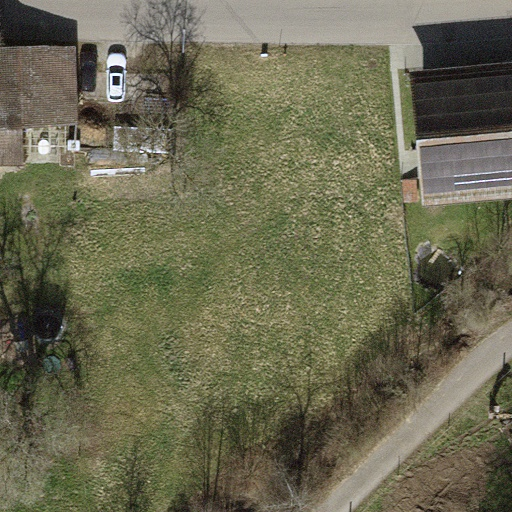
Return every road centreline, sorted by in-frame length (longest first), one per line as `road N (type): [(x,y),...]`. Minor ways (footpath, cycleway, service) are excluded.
road 1 (residential): [(511,14),(377,24),(0,15)]
road 2 (track): [(511,355),(343,511)]
